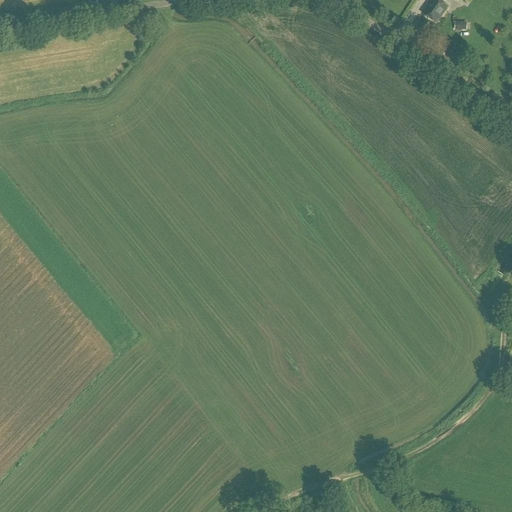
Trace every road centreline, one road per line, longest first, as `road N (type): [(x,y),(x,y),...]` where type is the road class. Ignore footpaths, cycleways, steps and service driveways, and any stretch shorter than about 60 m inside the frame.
road 1 (track): [(511,293),(494,374),(453,425),(390,462),(264,511)]
road 2 (unclassified): [(511,126),(327,0)]
road 3 (unclassified): [(194,0),(0,32)]
